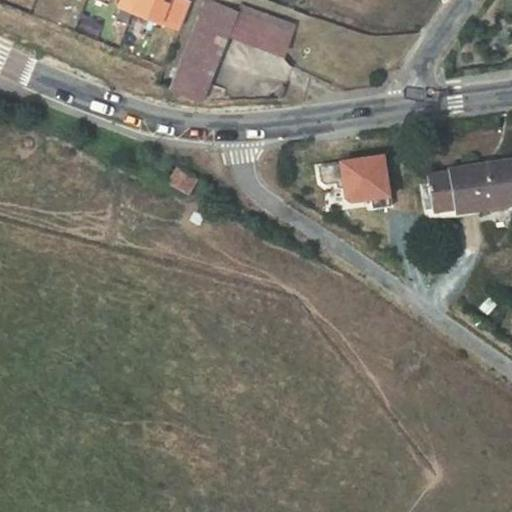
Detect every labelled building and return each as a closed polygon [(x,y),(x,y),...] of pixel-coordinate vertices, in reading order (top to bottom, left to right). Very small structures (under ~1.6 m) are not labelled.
[(120,0),(119,4),(133,9),(136,0),(120,0)] [(139,0),(136,10),(179,29),(190,1),(187,0),(139,0)] [(207,0),(172,87),(201,99),(228,34),(237,10),(208,0),(207,0)] [(237,10),(228,34),(282,54),(291,30),(237,10)] [(451,175),(431,177),(437,213),(458,210),(458,215),(511,206),(511,162),(451,171),(451,175)] [(197,180),(176,168),(168,184),(187,195),(197,180)]
